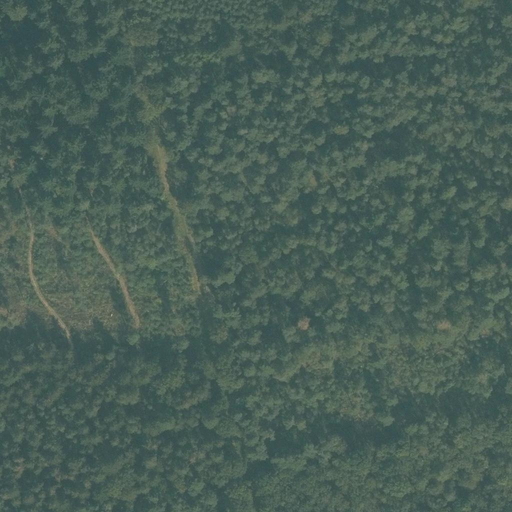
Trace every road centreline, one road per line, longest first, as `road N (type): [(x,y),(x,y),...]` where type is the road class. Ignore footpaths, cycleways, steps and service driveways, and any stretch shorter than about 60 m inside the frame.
road 1 (track): [(253,511),(121,0)]
road 2 (track): [(511,414),(244,477)]
road 3 (track): [(223,360),(0,330)]
